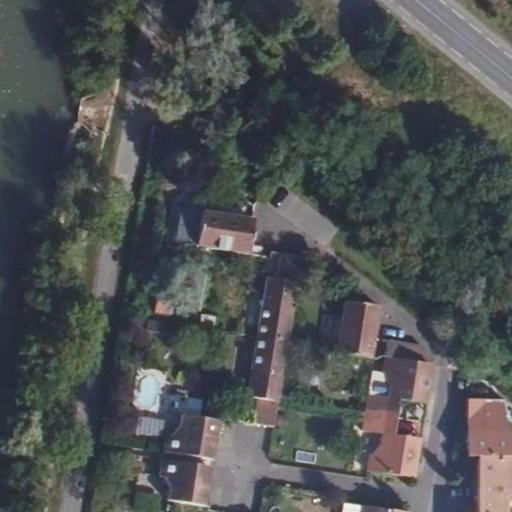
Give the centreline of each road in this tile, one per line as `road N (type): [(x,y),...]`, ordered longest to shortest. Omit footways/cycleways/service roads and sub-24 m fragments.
road 1 (residential): [(62,511),(104,203),(149,0)]
road 2 (residential): [(427,511),(451,358),(267,212)]
road 3 (secondary): [(511,76),(417,0)]
